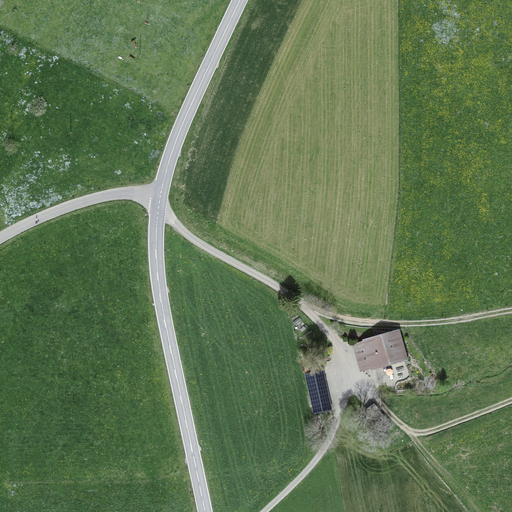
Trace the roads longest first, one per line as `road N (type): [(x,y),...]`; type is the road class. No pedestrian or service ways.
road 1 (tertiary): [(159,197),(158,280),(205,511)]
road 2 (track): [(295,300),(340,317),(392,322),(511,309)]
road 3 (tertiary): [(240,0),(159,197)]
road 4 (track): [(353,371),(418,432),(511,399)]
road 5 (unclassified): [(159,197),(111,194),(0,241)]
